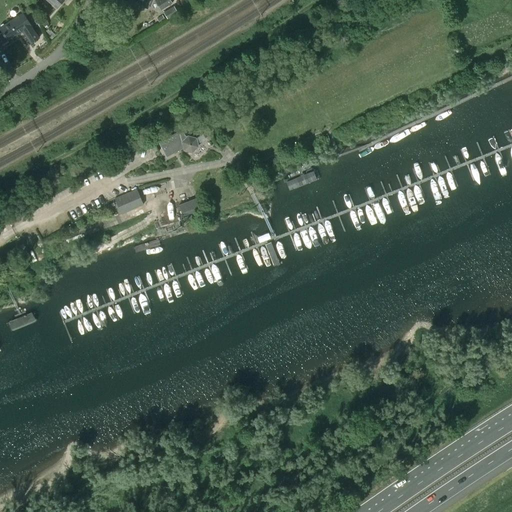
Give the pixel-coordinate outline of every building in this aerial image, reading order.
[(155,0),(154,1),(160,10),(162,10),(163,12),(167,19),(178,12),(174,6),(173,6),(172,4),(172,3),(170,0),(155,0)] [(0,48),(2,47),(1,45),(7,40),(6,39),(15,33),(16,35),(22,31),(30,43),(39,38),(31,25),(23,12),(0,27),(0,29),(2,32),(0,32),(0,48)] [(183,148),(184,149),(184,150),(189,151),(191,152),(192,152),(197,147),(197,146),(197,144),(195,139),(203,135),(203,134),(195,139),(193,138),(185,136),(182,130),(158,143),(166,157),(183,148)] [(247,182),(254,178),(253,178),(255,177),(254,174),(252,172),(250,173),(250,172),(243,176),(247,182)] [(136,189),(129,192),(114,198),(120,213),(142,204),(136,189)] [(202,212),(196,198),(178,207),(184,220),(202,212)] [(4,322),(9,337),(39,325),(33,311),(4,322)]
